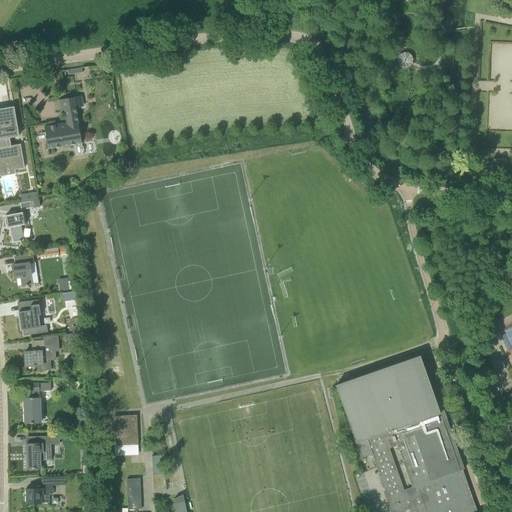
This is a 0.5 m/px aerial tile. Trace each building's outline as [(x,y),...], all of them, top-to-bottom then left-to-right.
[(76,108),(74,97),(58,100),(61,111),(65,110),(68,126),(55,128),(55,125),(44,127),(45,133),(37,134),(38,140),(46,139),(48,149),(73,145),(75,157),(84,155),(82,144),(76,108)] [(19,136),(14,107),(0,109),(0,160),(9,159),(11,171),(25,168),(21,144),(11,146),(9,138),(19,136)] [(21,203),(38,200),(37,192),(19,196),(20,203),(21,203)] [(22,210),(40,206),(39,200),(38,200),(21,203),(22,210)] [(23,241),(21,226),(26,225),(24,213),(6,215),(8,228),(11,227),(13,242),(23,241)] [(38,252),(39,257),(59,255),(58,249),(38,252)] [(32,284),(31,276),(35,275),(32,255),(15,257),(16,265),(12,265),(14,278),(20,277),(22,286),(32,284)] [(60,284),(61,290),(68,289),(67,281),(60,283),(60,284)] [(40,326),(38,315),(40,315),(38,300),(20,302),(22,317),(20,317),(21,329),(23,329),(24,335),(47,332),(46,325),(40,326)] [(51,369),(51,360),(56,360),(56,351),(59,351),(58,335),(43,337),(43,341),(32,342),(33,352),(25,352),(26,366),(41,365),(41,369),(51,369)] [(338,385),(358,442),(445,412),(441,402),(436,403),(420,356),(338,385)] [(51,391),(51,382),(36,383),(24,384),(27,422),(41,421),(40,398),(39,397),(39,391),(51,391)] [(477,511),(462,469),(464,469),(446,418),(447,418),(445,412),(358,442),(355,443),(361,459),(372,455),(377,467),(392,511),(400,511),(408,509),(409,511),(477,511)] [(114,446),(138,445),(137,415),(113,416),(114,446)] [(86,417),(74,417),(75,425),(86,425),(86,417)] [(39,468),(39,461),(43,460),(51,460),(51,445),(60,444),(60,436),(28,436),(29,444),(26,444),(27,469),(42,468),(39,468)] [(152,456),(153,475),(165,474),(164,455),(152,456)] [(53,494),(53,484),(63,484),(63,477),(41,477),(41,484),(42,484),(42,489),(26,489),(26,503),(49,503),(49,494),(53,494)] [(128,510),(141,509),(140,479),(126,479),(128,510)]
